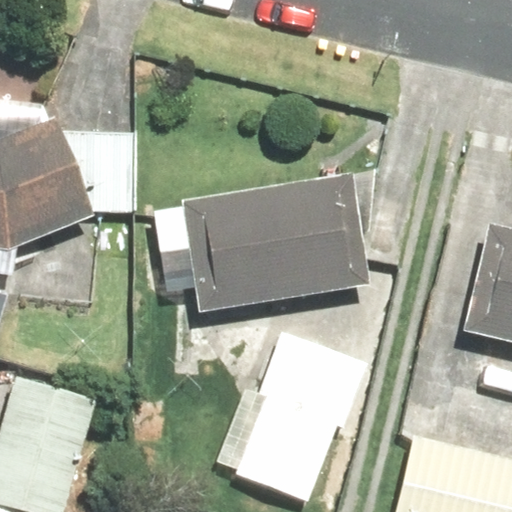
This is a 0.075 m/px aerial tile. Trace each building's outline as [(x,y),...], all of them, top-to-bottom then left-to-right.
[(0,256),(80,223),(40,127),(0,143),(0,256)] [(171,206),(188,319),(355,293),(337,181),(171,206)] [(511,240),(475,232),(450,337),(511,351),(511,240)] [(221,471),(315,505),(341,432),(349,435),(374,365),(285,333),(262,397),(249,393),(221,471)] [(70,511),(100,401),(17,379),(0,441),(0,511),(70,511)] [(511,511),(511,465),(419,443),(402,511),(511,511)]
